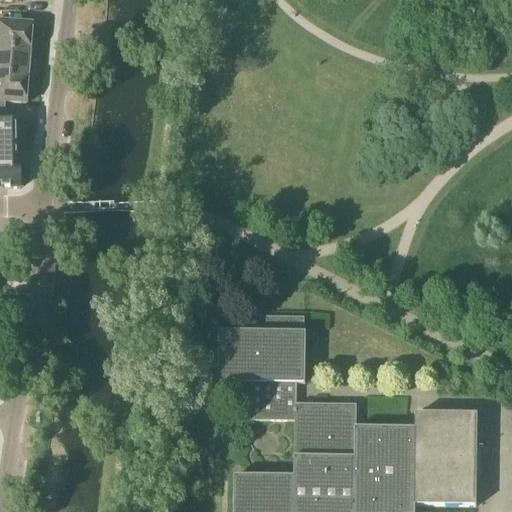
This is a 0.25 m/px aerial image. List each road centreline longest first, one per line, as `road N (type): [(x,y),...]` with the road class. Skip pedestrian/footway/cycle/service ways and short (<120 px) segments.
road 1 (residential): [(41,212),(67,0)]
road 2 (residential): [(41,212),(12,418)]
